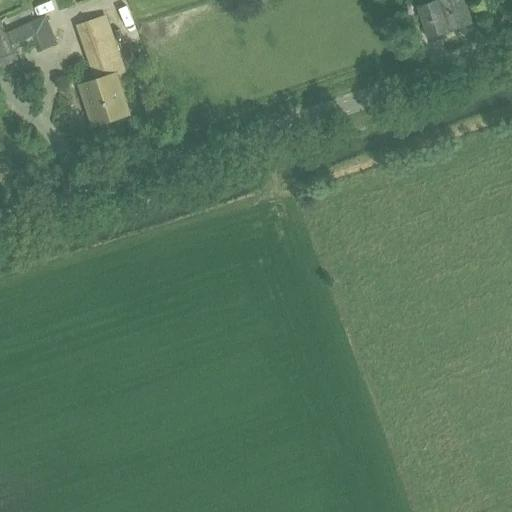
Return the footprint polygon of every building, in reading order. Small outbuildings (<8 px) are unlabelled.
[(2,0),(10,17),(34,6),(31,0),(2,0)] [(437,0),(418,7),(429,38),(473,23),(465,0),(437,0)] [(8,35),(15,51),(39,40),(43,50),(58,44),(47,17),(8,35)] [(78,26),(95,80),(81,85),(94,125),(129,113),(116,75),(125,73),(107,17),(78,26)] [(0,68),(19,60),(15,51),(8,35),(2,22),(0,23),(0,68)]
